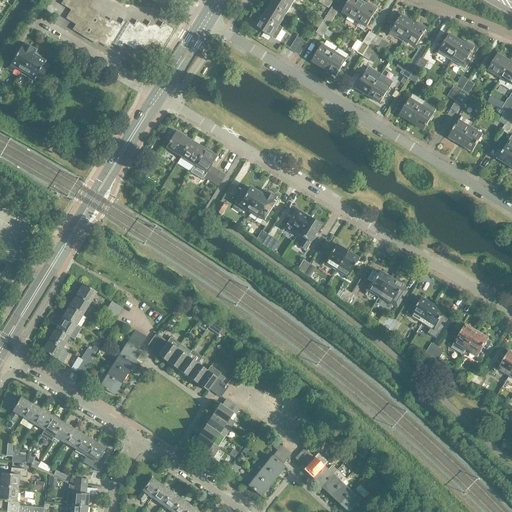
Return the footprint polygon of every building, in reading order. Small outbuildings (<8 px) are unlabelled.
[(72,8),(77,0),(70,0),(66,7),(71,10),(72,8)] [(77,0),(72,8),(78,11),(84,1),(82,0),(77,0)] [(287,14),(293,3),(288,0),(272,0),(270,4),(287,14)] [(326,0),(323,5),(329,9),(334,0),(326,0)] [(364,4),(357,0),(350,0),(344,0),(338,10),(348,16),(350,14),(356,18),(364,4)] [(78,11),(83,14),(86,9),(89,4),(84,1),(78,11)] [(279,26),(287,14),(270,4),(263,16),(279,26)] [(368,6),(364,4),(356,18),(368,25),(377,9),(370,4),(368,6)] [(71,22),(78,11),(72,8),(71,10),(66,19),(71,22)] [(323,22),(329,26),(338,12),(332,8),(323,21),(323,22)] [(79,19),(84,22),(91,12),(86,9),(83,14),(79,19)] [(79,19),(83,14),(78,11),(71,22),(76,25),(79,19)] [(84,22),(89,25),(96,15),(91,12),(84,22)] [(272,38),(279,26),(263,16),(255,28),(272,38)] [(402,16),(391,33),(390,35),(402,42),(405,38),(414,24),(402,16)] [(93,28),(98,31),(104,20),(99,17),(93,28)] [(319,28),(323,22),(323,21),(318,18),(314,26),(319,28)] [(78,33),(84,22),(79,19),(76,25),(73,30),(78,33)] [(102,33),(104,31),(109,23),(104,20),(98,31),(102,33)] [(104,31),(109,34),(116,23),(111,20),(109,23),(104,31)] [(117,32),(122,35),(129,24),(124,21),(121,26),(117,32)] [(83,36),(89,25),(84,22),(78,33),(83,36)] [(130,32),(135,35),(142,25),(137,22),(133,27),(130,32)] [(323,36),(329,26),(323,22),(319,28),(316,32),(323,36)] [(114,37),(117,32),(121,26),(116,23),(109,34),(114,37)] [(143,34),(148,37),(155,26),(150,23),(147,28),(143,34)] [(127,38),(130,32),(133,27),(129,24),(122,35),(127,38)] [(156,34),(161,37),(168,27),(163,24),(160,29),(156,34)] [(414,24),(405,38),(416,45),(426,29),(419,24),(418,26),(414,24)] [(140,38),(143,34),(147,28),(142,25),(135,35),(140,38)] [(153,40),(156,34),(160,29),(155,26),(148,37),(153,40)] [(161,37),(166,41),(173,30),(168,27),(161,37)] [(91,41),(98,31),(93,28),(86,38),(91,41)] [(98,42),(102,33),(98,31),(91,41),(96,44),(98,42)] [(103,45),(109,34),(104,31),(102,33),(98,42),(103,45)] [(116,45),(122,35),(117,32),(114,37),(111,42),(116,45)] [(129,46),(135,35),(130,32),(127,38),(124,43),(129,46)] [(363,42),(369,45),(375,36),(369,33),(363,42)] [(111,42),(114,37),(109,34),(103,45),(108,48),(111,42)] [(141,47),(148,37),(143,34),(140,38),(137,44),(141,47)] [(155,48),(161,37),(156,34),(153,40),(149,45),(155,48)] [(124,43),(127,38),(122,35),(116,45),(121,48),(124,43)] [(137,44),(140,38),(135,35),(129,46),(134,49),(137,44)] [(453,57),(462,42),(450,35),(440,51),(446,55),(447,53),(453,57)] [(369,45),(376,50),(382,40),(375,36),(369,45)] [(149,45),(153,40),(148,37),(141,47),(146,50),(149,45)] [(160,51),(166,41),(161,37),(155,48),(160,51)] [(290,49),(295,52),(302,40),(297,37),(290,49)] [(295,52),(300,55),(307,43),(302,40),(295,52)] [(363,55),(369,45),(363,42),(357,52),(363,55)] [(462,42),(453,57),(465,64),(475,47),(467,42),(466,45),(462,42)] [(21,73),(32,55),(35,51),(23,44),(8,68),(13,71),(14,69),(21,73)] [(324,69),(335,52),(323,45),(312,62),(324,69)] [(370,60),(376,50),(369,45),(363,55),(370,60)] [(335,52),(324,69),(336,77),(347,60),(335,52)] [(501,76),(511,60),(499,53),(488,71),(494,74),(495,72),(501,76)] [(32,55),(21,73),(26,76),(27,74),(37,81),(42,73),(39,71),(44,62),(32,55)] [(409,64),(416,68),(421,59),(415,55),(409,64)] [(416,68),(422,72),(428,63),(421,59),(416,68)] [(511,60),(501,76),(511,82),(511,60)] [(409,78),(416,68),(409,64),(403,74),(409,78)] [(415,82),(422,72),(416,68),(409,78),(415,82)] [(368,96),(378,79),(380,76),(368,69),(356,89),(368,96)] [(460,76),(453,86),(461,91),(468,81),(460,76)] [(378,79),(368,96),(380,104),(390,87),(378,79)] [(468,81),(461,91),(468,95),(474,85),(468,81)] [(455,102),(461,91),(453,86),(447,97),(455,102)] [(507,113),(511,103),(511,90),(506,99),(506,98),(499,109),(503,111),(507,113)] [(461,91),(455,102),(450,109),(457,114),(468,95),(461,91)] [(32,106),(37,97),(31,93),(26,103),(32,106)] [(411,123),(424,102),(413,95),(400,116),(411,123)] [(424,102),(411,123),(423,130),(436,110),(424,102)] [(507,113),(503,111),(500,115),(496,122),(502,125),(509,114),(507,113)] [(511,116),(509,114),(502,125),(499,130),(506,134),(511,124),(511,116)] [(460,145),(471,127),(459,120),(448,137),(460,145)] [(471,127),(460,145),(472,152),(483,134),(471,127)] [(181,155),(190,141),(175,133),(170,129),(164,139),(169,142),(168,143),(169,143),(167,146),(181,155)] [(51,138),(46,146),(53,151),(58,143),(51,138)] [(194,166),(205,150),(204,149),(203,150),(190,141),(181,155),(195,164),(194,166)] [(511,143),(507,141),(501,151),(497,149),(493,156),(509,165),(511,159),(511,143)] [(208,180),(214,169),(210,167),(216,157),(211,154),(212,153),(206,149),(205,150),(194,166),(205,173),(203,177),(208,180)] [(213,184),(219,173),(214,169),(208,180),(213,184)] [(219,173),(213,184),(218,187),(224,176),(219,173)] [(260,195),(249,188),(243,197),(240,195),(236,202),(246,209),(244,211),(250,214),(251,212),(250,211),(260,195)] [(250,211),(251,212),(258,216),(256,218),(262,221),(275,199),(263,191),(260,195),(250,211)] [(226,207),(218,202),(213,210),(221,216),(226,207)] [(297,235),(308,218),(298,212),(298,213),(296,211),(285,228),(297,235)] [(308,218),(297,235),(304,239),(299,247),(304,250),(320,225),(308,218)] [(261,244),(267,234),(262,230),(256,240),(261,244)] [(267,234),(261,244),(268,249),(274,238),(267,234)] [(335,269),(347,251),(337,245),(336,247),(331,243),(324,254),(328,256),(324,262),(335,269)] [(347,251),(335,269),(347,277),(358,260),(356,259),(357,257),(347,251)] [(303,274),(309,263),(304,260),(297,270),(303,274)] [(303,274),(309,279),(316,267),(309,263),(303,274)] [(378,274),(373,271),(367,279),(372,282),(368,289),(380,296),(391,278),(379,271),(378,274)] [(391,278),(380,296),(391,303),(402,285),(391,278)] [(83,284),(76,295),(90,304),(97,292),(83,284)] [(345,303),(351,294),(345,290),(339,300),(345,303)] [(351,294),(345,303),(351,307),(357,297),(351,294)] [(69,306),(83,315),(90,304),(76,295),(69,306)] [(434,305),(423,298),(412,316),(423,323),(434,305)] [(109,307),(120,314),(123,309),(112,302),(109,307)] [(434,305),(423,323),(435,330),(446,312),(434,305)] [(76,326),(83,315),(69,306),(62,317),(76,326)] [(116,319),(120,314),(109,307),(105,312),(116,319)] [(388,330),(395,319),(388,315),(381,325),(388,330)] [(62,317),(55,328),(69,337),(76,326),(62,317)] [(210,324),(204,319),(199,326),(206,331),(210,324)] [(395,319),(388,330),(394,333),(400,323),(395,319)] [(466,325),(457,340),(453,347),(464,354),(467,350),(478,332),(466,325)] [(69,337),(55,328),(49,339),(62,348),(69,337)] [(132,336),(137,339),(140,335),(135,331),(132,336)] [(489,339),(478,332),(467,350),(478,357),(484,347),(488,349),(492,343),(488,340),(489,339)] [(137,339),(143,343),(146,338),(140,335),(137,339)] [(157,347),(154,350),(159,353),(157,355),(167,363),(180,344),(170,337),(166,343),(155,335),(153,339),(159,343),(157,347)] [(135,344),(137,339),(132,336),(126,344),(119,355),(133,364),(140,353),(137,351),(140,347),(135,344)] [(49,339),(48,340),(42,350),(56,359),(62,348),(49,339)] [(432,356),(438,346),(431,342),(424,352),(432,356)] [(91,349),(90,350),(95,353),(99,347),(94,344),(91,349)] [(177,370),(187,356),(190,351),(180,344),(167,363),(177,370)] [(432,356),(437,360),(443,349),(438,346),(432,356)] [(87,365),(95,353),(90,350),(87,348),(81,358),(80,360),(83,362),(87,365)] [(510,376),(511,371),(511,352),(509,351),(498,369),(510,376)] [(126,374),(133,364),(119,355),(112,366),(126,374)] [(188,377),(197,364),(187,356),(177,370),(188,377)] [(83,362),(80,360),(77,358),(71,368),(77,372),(83,362)] [(83,362),(77,372),(81,375),(87,365),(83,362)] [(198,384),(207,371),(197,364),(188,377),(198,384)] [(209,390),(217,379),(221,373),(211,365),(207,371),(198,384),(208,391),(209,389),(209,390)] [(112,366),(106,376),(119,385),(126,374),(112,366)] [(475,383),(482,373),(475,369),(469,379),(475,383)] [(119,385),(106,376),(100,373),(94,383),(99,386),(113,395),(119,385)] [(482,373),(475,383),(482,387),(488,376),(482,373)] [(217,379),(209,390),(220,397),(222,394),(216,390),(219,386),(222,383),(217,379)] [(219,386),(225,391),(227,387),(222,383),(219,386)] [(23,418),(31,404),(21,397),(12,411),(13,412),(9,419),(14,422),(18,415),(23,418)] [(30,430),(34,424),(42,410),(31,404),(23,418),(19,424),(30,430)] [(222,405),(220,404),(212,414),(226,424),(233,414),(235,415),(239,409),(237,406),(233,404),(229,410),(226,408),(222,405)] [(53,417),(42,410),(34,424),(44,431),(53,417)] [(219,434),(226,424),(212,414),(206,425),(219,434)] [(53,417),(44,431),(42,435),(52,441),(55,437),(63,423),(53,417)] [(74,429),(63,423),(55,437),(65,443),(74,429)] [(212,444),(219,434),(206,425),(199,435),(212,444)] [(76,449),(84,436),(74,429),(65,443),(76,449)] [(205,454),(212,444),(199,435),(192,445),(205,454)] [(84,436),(76,449),(75,451),(85,458),(86,456),(95,442),(84,436)] [(95,467),(97,462),(106,448),(95,442),(86,456),(85,458),(84,460),(95,467)] [(272,447),(277,451),(280,447),(276,443),(272,447)] [(282,458),(279,455),(284,449),(281,446),(280,447),(277,451),(272,457),(272,456),(263,466),(276,477),(284,467),(282,465),(285,461),(282,458)] [(227,454),(233,459),(237,453),(231,449),(227,454)] [(282,458),(287,451),(284,449),(279,455),(282,458)] [(313,458),(305,450),(304,449),(301,452),(306,457),(303,460),(300,463),(304,467),(303,469),(312,478),(323,466),(328,461),(319,452),(313,458)] [(287,451),(282,458),(285,461),(291,454),(287,451)] [(298,455),(303,460),(306,457),(301,452),(298,455)] [(255,476),(268,487),(276,477),(263,466),(255,476)] [(333,475),(330,473),(323,466),(312,478),(321,487),(333,475)] [(26,476),(26,470),(11,468),(10,474),(1,473),(0,480),(0,486),(17,488),(18,476),(26,476)] [(330,495),(345,478),(337,470),(333,475),(321,487),(330,495)] [(261,496),(268,487),(255,476),(248,486),(261,496)] [(152,499),(162,485),(151,478),(142,491),(142,492),(138,498),(143,501),(147,495),(152,499)] [(340,503),(351,491),(343,485),(347,480),(345,478),(330,495),(340,503)] [(162,485),(152,499),(162,506),(172,492),(162,485)] [(17,488),(0,486),(0,499),(8,501),(7,507),(9,507),(8,511),(42,511),(43,508),(20,506),(20,502),(16,501),(17,488)] [(71,505),(87,507),(88,495),(86,495),(86,488),(74,487),(73,493),(72,493),(71,505)] [(356,511),(358,511),(366,511),(369,509),(360,501),(360,500),(362,497),(362,495),(361,494),(360,494),(355,490),(352,493),(351,491),(340,503),(348,511),(349,511),(351,510),(352,511),(356,511)] [(172,511),(182,500),(172,492),(162,506),(170,511),(172,511)] [(187,511),(191,507),(182,500),(172,511),(187,511)]
